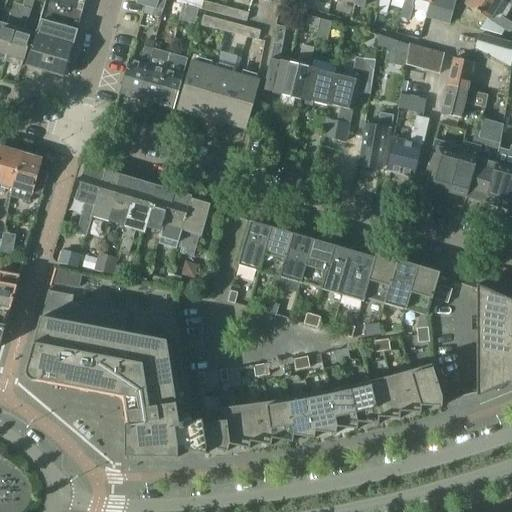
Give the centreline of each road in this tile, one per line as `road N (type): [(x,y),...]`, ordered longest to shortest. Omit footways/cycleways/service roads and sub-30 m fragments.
road 1 (residential): [(511,435),(348,480),(204,502),(97,505),(54,480)]
road 2 (residential): [(511,255),(73,125)]
road 3 (residential): [(342,511),(511,466)]
road 4 (residential): [(111,0),(73,125)]
